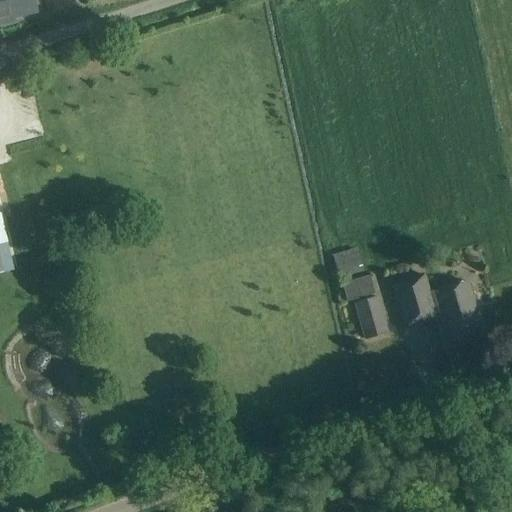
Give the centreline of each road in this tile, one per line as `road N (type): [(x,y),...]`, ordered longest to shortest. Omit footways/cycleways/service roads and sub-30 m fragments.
road 1 (unclassified): [(138,511),(511,386)]
road 2 (unclassified): [(0,59),(176,0)]
